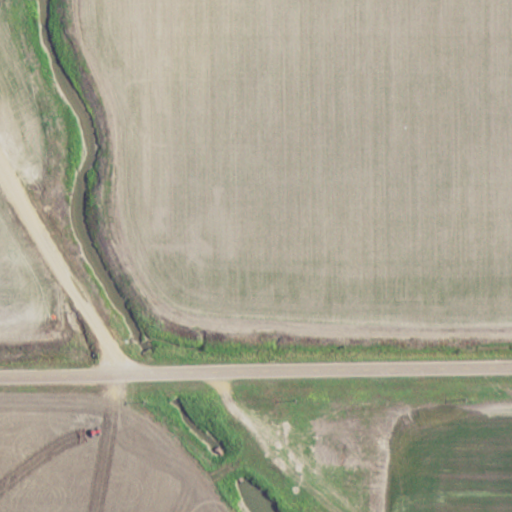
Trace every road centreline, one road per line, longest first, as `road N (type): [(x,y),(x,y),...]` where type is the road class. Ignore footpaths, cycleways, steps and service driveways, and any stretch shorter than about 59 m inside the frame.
road 1 (residential): [(163,376),(511,366)]
road 2 (residential): [(163,376),(138,377),(0,178)]
road 3 (residential): [(0,380),(138,377)]
